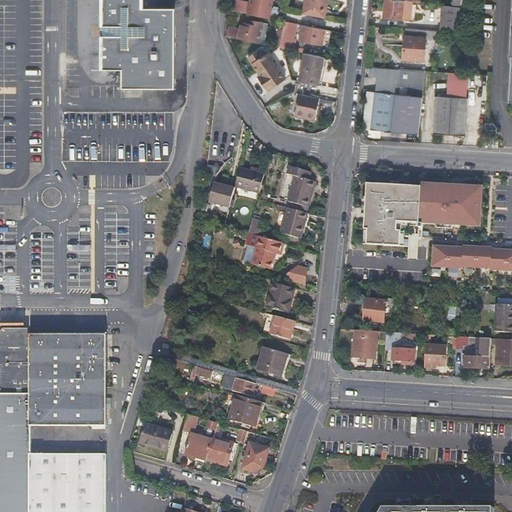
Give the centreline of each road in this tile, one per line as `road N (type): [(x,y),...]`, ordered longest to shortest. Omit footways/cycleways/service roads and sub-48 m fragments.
road 1 (residential): [(315,384),(343,151)]
road 2 (unclassified): [(315,384),(511,398)]
road 3 (residential): [(211,43),(245,106),(282,142),(343,151)]
road 4 (residential): [(330,488),(511,491)]
road 5 (residential): [(343,151),(359,0)]
road 6 (residential): [(274,506),(157,472)]
